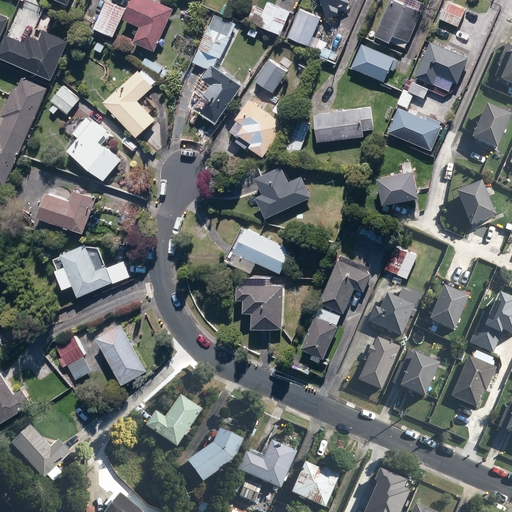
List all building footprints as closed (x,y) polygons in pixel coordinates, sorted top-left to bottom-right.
[(128,9),(108,0),(96,28),(115,37),(128,9)] [(174,9),(154,0),(133,0),(125,20),(142,27),(135,42),(156,51),(174,9)] [(322,0),(327,18),(343,14),(341,7),(352,4),(350,0),(322,0)] [(418,0),(406,0),(405,3),(396,0),(390,0),(375,35),(392,42),(395,36),(410,42),(427,4),(418,0)] [(292,10),(270,1),(260,25),(282,34),(292,10)] [(467,9),(448,1),(440,18),(459,26),(467,9)] [(322,17),(301,8),(289,38),(310,47),(322,17)] [(0,37),(8,18),(0,14),(0,37)] [(216,14),(200,48),(221,58),(232,37),(231,37),(237,23),(216,14)] [(43,30),(38,41),(27,36),(24,44),(16,40),(6,36),(0,49),(0,58),(50,81),(68,42),(43,30)] [(328,42),(316,37),(312,46),(324,51),(328,42)] [(471,58),(431,40),(415,77),(450,92),(454,82),(459,84),(471,58)] [(385,81),(396,57),(362,43),(352,67),(385,81)] [(511,48),(507,47),(498,67),(500,68),(496,78),(503,82),(502,84),(511,88),(511,48)] [(271,59),(256,81),(274,92),(289,71),(271,59)] [(244,86),(213,63),(202,78),(212,85),(195,107),(217,123),(244,86)] [(154,86),(140,71),(105,102),(137,137),(157,119),(139,99),(154,86)] [(1,116),(5,117),(0,130),(0,182),(8,186),(48,87),(23,77),(19,89),(13,87),(1,116)] [(425,99),(430,89),(414,82),(410,92),(425,99)] [(65,85),(52,100),(56,103),(50,109),(55,113),(60,107),(69,114),(81,99),(65,85)] [(246,126),(240,135),(252,143),(250,147),(265,156),(287,123),(248,98),(234,118),(246,126)] [(373,107),(315,114),(319,142),(365,136),(364,130),(375,129),(373,107)] [(428,120),(400,107),(389,132),(432,151),(444,126),(441,125),(442,122),(429,116),(428,120)] [(499,152),(511,122),(511,118),(488,108),(474,141),(499,152)] [(109,131),(95,119),(94,121),(88,116),(75,132),(80,137),(69,150),(105,181),(123,160),(101,141),(109,131)] [(300,155),(312,125),(297,119),(285,148),(300,155)] [(304,175),(291,181),(284,164),(258,176),(265,193),(258,196),(267,217),(314,197),(304,175)] [(416,170),(379,177),(385,204),(422,196),(416,170)] [(482,185),(458,196),(473,230),(497,219),(482,185)] [(76,188),(72,199),(49,191),(39,215),(85,233),(99,197),(76,188)] [(364,219),(358,233),(383,242),(388,228),(364,219)] [(294,249),(248,226),(236,251),(281,274),(294,249)] [(405,278),(419,254),(400,242),(385,266),(405,278)] [(62,253),(67,265),(58,269),(65,288),(75,284),(80,297),(115,283),(108,267),(108,265),(98,269),(87,243),(62,253)] [(373,274),(339,259),(320,302),(345,313),(356,288),(365,291),(373,274)] [(132,276),(125,260),(108,267),(115,283),(132,276)] [(286,285),(239,284),(238,299),(245,299),(245,312),(254,312),(254,328),(284,328),(286,285)] [(388,295),(381,310),(375,308),(369,323),(403,338),(412,317),(415,318),(425,295),(405,287),(399,300),(388,295)] [(471,300),(445,290),(431,323),(456,334),(471,300)] [(504,329),(511,332),(511,295),(500,291),(490,314),(483,311),(470,342),(494,352),(504,329)] [(342,316),(321,307),(317,315),(338,325),(342,316)] [(317,315),(302,349),(325,359),(340,325),(338,325),(317,315)] [(122,323),(98,336),(125,385),(149,371),(122,323)] [(93,367),(76,334),(58,343),(69,364),(71,363),(77,374),(93,367)] [(378,339),(374,348),(372,346),(368,355),(370,356),(359,382),(382,392),(401,349),(378,339)] [(426,402),(441,367),(409,354),(404,366),(402,364),(393,385),(402,389),(401,391),(426,402)] [(498,370),(469,358),(451,399),(478,410),(485,393),(487,393),(498,370)] [(25,387),(17,393),(3,369),(0,370),(0,418),(3,423),(35,404),(25,387)] [(181,397),(166,421),(156,415),(147,430),(179,450),(204,412),(181,397)] [(511,436),(511,399),(499,428),(508,432),(507,434),(511,436)] [(59,442),(52,448),(33,427),(12,445),(44,481),(48,478),(54,484),(63,476),(58,470),(72,457),(59,442)] [(243,440),(220,431),(215,444),(189,463),(203,484),(235,461),(243,440)] [(271,442),(263,461),(246,454),(238,473),(281,492),(298,454),(271,442)] [(327,466),(324,472),(304,463),(291,496),(326,510),(342,472),(327,466)] [(373,493),(404,506),(411,490),(404,487),(408,479),(380,467),(374,480),(378,481),(373,493)] [(15,511),(3,502),(7,498),(0,491),(0,511),(15,511)] [(144,511),(121,493),(104,511),(144,511)] [(401,511),(404,506),(373,493),(365,511),(401,511)] [(198,511),(213,511),(216,507),(204,499),(197,511),(198,511)]
